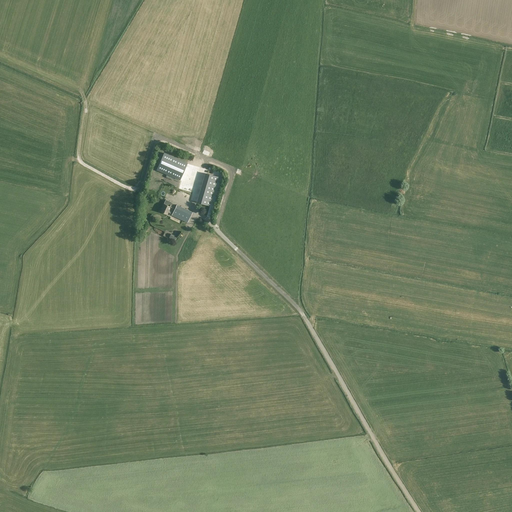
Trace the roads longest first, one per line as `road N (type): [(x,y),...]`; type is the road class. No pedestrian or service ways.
road 1 (unclassified): [(177,198),(301,312),(418,511)]
road 2 (track): [(82,94),(80,161),(125,187),(141,185),(159,139),(226,166),(213,227)]
